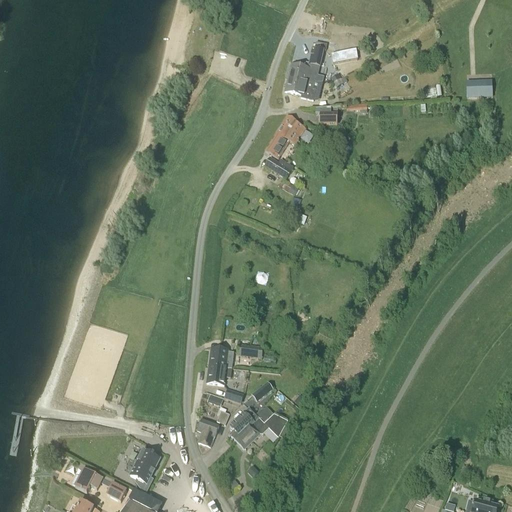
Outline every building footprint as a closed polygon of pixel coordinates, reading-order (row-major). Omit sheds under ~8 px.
[(310,66),(320,68),(324,53),(326,53),(327,47),(313,44),(310,57),(312,58),(310,66)] [(345,54),(331,56),(333,66),(347,63),(356,62),(355,54),(346,55),(345,54)] [(292,67),(291,67),(288,80),(302,84),(303,81),(307,82),(315,85),(316,79),(308,77),(310,71),(299,69),(299,65),(293,64),(292,67)] [(334,84),(341,80),(338,75),(331,79),(334,84)] [(347,83),(344,78),(341,80),(334,84),(333,84),(336,89),(347,83)] [(303,81),(302,84),(288,80),(285,94),(301,97),(300,100),(313,103),(316,92),(313,91),(315,85),(307,82),(303,81)] [(467,99),(492,98),(492,84),(467,85),(467,99)] [(337,116),(338,109),(315,110),(315,114),(320,115),(319,126),(337,127),(337,116)] [(276,135),(289,143),(295,147),(306,130),(298,126),(298,124),(287,117),(276,135)] [(289,143),(276,135),(264,153),(277,161),(289,143)] [(285,182),(293,169),(281,161),(278,165),(270,159),(264,169),(285,182)] [(278,187),(294,197),(298,191),(282,181),(278,187)] [(293,213),(290,221),(303,226),(306,218),(293,213)] [(263,350),(238,347),(236,357),(261,361),(263,350)] [(209,369),(232,371),(232,370),(233,356),(234,355),(228,354),(228,352),(211,350),(209,367),(209,369)] [(232,371),(209,369),(207,385),(224,388),(225,380),(231,380),(232,371)] [(257,404),(273,392),(267,385),(251,397),(257,404)] [(224,401),(241,406),(244,397),(227,391),(224,401)] [(218,400),(211,397),(208,404),(215,406),(218,400)] [(304,401),(300,397),(294,404),(298,408),(304,401)] [(230,437),(235,443),(252,428),(261,420),(268,428),(278,419),(274,417),(273,417),(267,412),(259,420),(249,410),(230,429),(234,433),(230,437)] [(217,424),(225,428),(229,417),(221,413),(217,424)] [(261,420),(252,428),(235,443),(244,452),(260,436),(260,437),(263,437),(269,431),(278,441),(280,438),(283,441),(291,425),(288,424),(278,419),(268,428),(261,420)] [(198,444),(210,449),(219,428),(202,421),(197,433),(200,434),(198,444)] [(143,492),(159,461),(154,458),(155,458),(155,457),(153,456),(153,457),(146,454),(143,453),(130,478),(133,479),(136,481),(136,483),(135,484),(142,494),(143,492)] [(246,474),(249,476),(255,470),(252,468),(246,474)] [(92,471),(90,475),(84,472),(80,479),(76,477),(72,486),(76,488),(74,490),(87,497),(90,489),(96,492),(100,485),(110,490),(106,498),(120,505),(127,493),(112,486),(114,482),(92,471)] [(238,488),(234,482),(226,487),(229,493),(238,488)] [(491,508),(492,503),(482,501),(481,505),(475,504),(473,509),(472,511),(473,511),(472,511),(497,511),(498,510),(491,508)]
